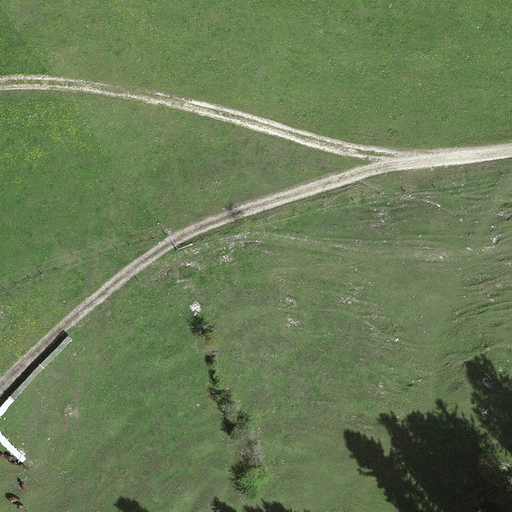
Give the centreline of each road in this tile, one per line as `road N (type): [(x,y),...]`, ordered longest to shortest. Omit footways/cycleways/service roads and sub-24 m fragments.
road 1 (track): [(511,148),(389,164),(201,108),(64,82),(0,82)]
road 2 (track): [(389,164),(183,235),(107,287),(0,386)]
